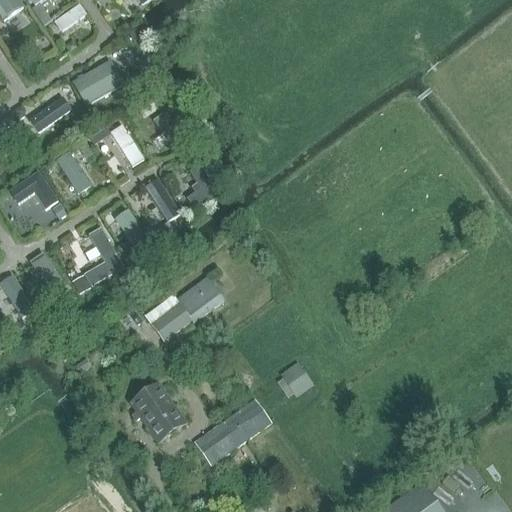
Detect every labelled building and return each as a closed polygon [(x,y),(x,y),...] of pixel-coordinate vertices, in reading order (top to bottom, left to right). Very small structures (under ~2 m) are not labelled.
[(17,0),(0,0),(0,17),(4,23),(24,9),(17,0)] [(28,0),(35,8),(47,0),(28,0)] [(133,0),(141,11),(155,1),(154,0),(133,0)] [(79,7),(55,24),(62,35),(86,17),(79,7)] [(44,13),(36,18),(43,28),(50,23),(44,13)] [(139,31),(129,36),(133,45),(143,40),(139,31)] [(73,42),(65,47),(70,54),(77,49),(73,42)] [(109,65),(74,85),(87,107),(121,87),(109,65)] [(61,101),(29,124),(37,136),(70,114),(61,101)] [(150,106),(137,114),(142,122),(155,114),(150,106)] [(22,109),(14,115),(19,123),(23,120),(24,114),(22,109)] [(170,112),(153,123),(162,137),(168,147),(186,136),(170,112)] [(11,117),(1,123),(6,130),(15,123),(11,117)] [(122,127),(111,134),(133,167),(145,160),(122,127)] [(18,131),(0,143),(0,161),(26,144),(18,131)] [(101,136),(90,143),(94,148),(104,141),(101,136)] [(158,154),(168,147),(162,137),(152,143),(158,154)] [(86,146),(78,151),(85,162),(94,157),(86,146)] [(69,155),(56,164),(78,198),(91,190),(69,155)] [(200,192),(186,201),(194,213),(220,195),(200,166),(188,175),(200,192)] [(45,168),(40,171),(45,177),(49,174),(45,168)] [(38,175),(8,195),(17,208),(34,197),(45,214),(58,205),(38,175)] [(158,183),(145,192),(167,225),(180,217),(158,183)] [(182,196),(177,188),(168,193),(174,201),(182,196)] [(60,208),(53,212),(59,222),(66,218),(60,208)] [(128,215),(116,223),(139,255),(151,246),(128,215)] [(158,231),(148,239),(155,247),(165,240),(158,231)] [(104,266),(83,279),(91,291),(112,278),(113,280),(124,273),(99,232),(88,238),(104,266)] [(43,256),(30,265),(54,302),(68,293),(43,256)] [(131,256),(123,261),(127,268),(135,263),(131,256)] [(83,280),(73,286),(80,298),(90,292),(83,280)] [(144,318),(151,328),(164,345),(192,324),(193,326),(224,303),(207,280),(176,303),(172,297),(144,318)] [(15,283),(3,291),(21,319),(32,311),(15,283)] [(50,301),(36,310),(41,319),(55,310),(50,301)] [(11,330),(5,334),(9,341),(16,337),(11,330)] [(74,369),(79,376),(90,369),(85,362),(74,369)] [(279,377),(282,381),(294,397),(297,401),(313,389),(297,367),(295,365),(279,377)] [(288,401),(294,397),(282,381),(276,385),(287,400),(288,401)] [(159,387),(130,407),(136,415),(130,419),(135,425),(140,421),(158,446),(187,426),(159,387)] [(264,416),(255,403),(195,445),(211,468),(270,425),(264,416)] [(438,511),(420,486),(384,511),(438,511)]
